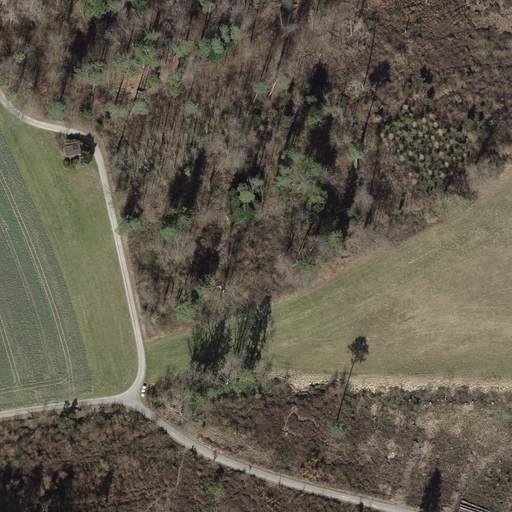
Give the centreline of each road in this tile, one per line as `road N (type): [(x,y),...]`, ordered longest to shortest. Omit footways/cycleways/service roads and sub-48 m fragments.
road 1 (track): [(0,90),(21,117),(86,137),(97,151),(142,361),(126,397)]
road 2 (track): [(126,397),(182,439),(246,468),(403,511)]
road 3 (track): [(126,397),(0,415)]
